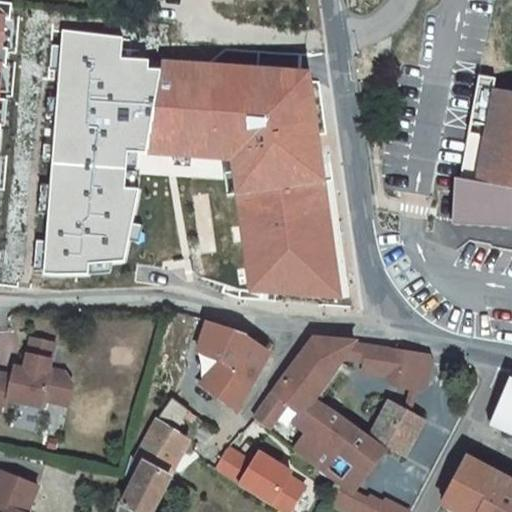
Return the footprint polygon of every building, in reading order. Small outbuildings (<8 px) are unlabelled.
[(121,38),(62,31),(61,46),(59,69),(46,243),(44,269),(44,275),(110,274),(112,260),(124,259),(140,187),(129,188),(132,150),(146,153),(162,70),(148,69),(149,59),(121,57),(121,38)] [(59,69),(61,46),(52,46),(51,69),(59,69)] [(162,70),(146,153),(232,161),(250,290),(342,294),(309,73),(161,63),(162,70)] [(511,93),(493,90),(497,67),(481,67),(473,113),(482,115),(480,126),(485,127),(483,136),(479,136),(477,145),(481,146),(480,156),(475,155),(473,166),(478,167),(472,198),(477,206),(487,208),(491,203),(494,204),(498,214),(511,217),(511,93)] [(44,269),(46,243),(38,242),(36,268),(44,269)] [(241,334),(205,322),(197,352),(222,356),(202,381),(232,411),(266,358),(244,342),(244,336),(244,335),(241,334)] [(312,339),(272,396),(251,421),(266,432),(274,422),(285,407),(298,417),(291,427),(304,437),(293,452),(336,486),(352,496),(384,456),(383,455),(366,441),(317,401),(345,360),(356,343),(312,339)] [(0,374),(0,409),(6,411),(9,400),(43,409),(45,402),(68,408),(73,387),(67,376),(50,372),(56,347),(34,341),(26,371),(16,369),(14,378),(0,374)] [(369,345),(356,343),(345,360),(365,365),(369,345)] [(369,345),(365,365),(364,373),(397,379),(395,389),(417,393),(426,391),(433,365),(423,363),(426,355),(369,345)] [(511,374),(490,421),(511,431),(511,374)] [(175,398),(157,419),(174,429),(189,410),(175,398)] [(404,459),(422,426),(387,403),(368,437),(386,448),(404,459)] [(285,407),(274,422),(287,432),(291,427),(298,417),(285,407)] [(144,463),(170,477),(190,440),(174,429),(157,419),(137,459),(144,463)] [(386,448),(368,437),(366,441),(383,455),(386,448)] [(224,451),(212,471),(214,472),(239,488),(251,466),(226,449),(224,451)] [(136,480),(123,505),(135,511),(153,511),(172,478),(171,477),(170,477),(144,463),(137,459),(130,455),(125,474),(136,480)] [(251,466),(239,488),(275,511),(288,511),(303,490),(286,479),(289,475),(258,455),(251,466)] [(464,463),(445,505),(461,511),(511,511),(511,488),(506,486),(508,484),(464,463)] [(0,511),(27,511),(38,489),(0,472),(0,511)] [(352,496),(336,486),(324,509),(330,511),(343,511),(351,498),(352,496)] [(362,511),(366,506),(351,498),(343,511),(362,511)] [(381,509),(368,502),(366,506),(362,511),(396,511),(383,505),(381,509)]
